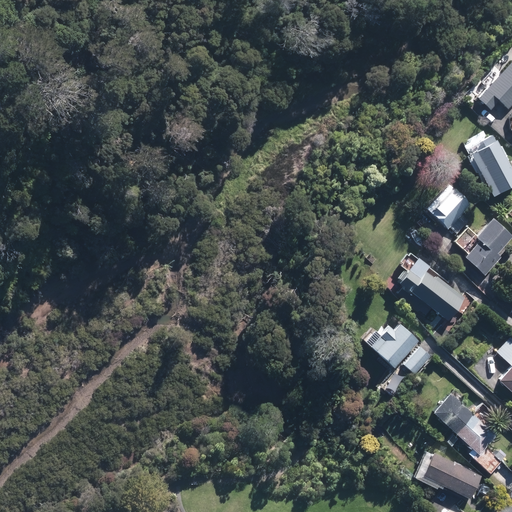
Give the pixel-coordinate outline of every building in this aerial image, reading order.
[(507,108),(511,102),(511,60),(477,99),(490,110),(499,100),(507,108)] [(491,135),(466,148),(469,154),(466,156),(474,171),(477,169),(492,196),(511,185),(511,169),(495,139),(494,140),(491,135)] [(425,208),(447,228),(470,204),(449,185),(449,186),(447,184),(425,208)] [(463,256),(484,275),(500,257),(496,253),(511,236),(491,217),(474,236),(475,237),(470,243),(473,246),(463,256)] [(400,279),(398,282),(403,286),(401,288),(408,293),(410,291),(446,320),(464,298),(435,275),(433,278),(424,271),(419,277),(408,269),(406,272),(403,270),(397,277),(400,279)] [(364,339),(393,366),(417,340),(399,322),(393,329),(387,324),(379,333),(374,329),(364,339)] [(429,355),(418,346),(403,363),(414,373),(429,355)] [(511,360),(496,378),(511,391),(511,388),(511,360)] [(495,434),(449,391),(431,410),(478,453),(495,434)] [(388,431),(380,423),(367,435),(375,444),(388,431)] [(480,474),(432,450),(420,473),(469,497),(480,474)] [(463,511),(436,490),(418,511),(463,511)]
